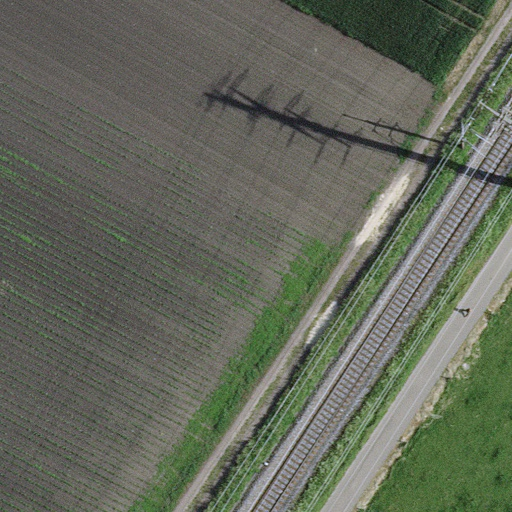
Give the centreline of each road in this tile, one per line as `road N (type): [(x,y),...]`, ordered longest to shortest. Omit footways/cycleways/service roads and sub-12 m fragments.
road 1 (track): [(162,511),(500,0)]
road 2 (track): [(334,511),(511,247)]
